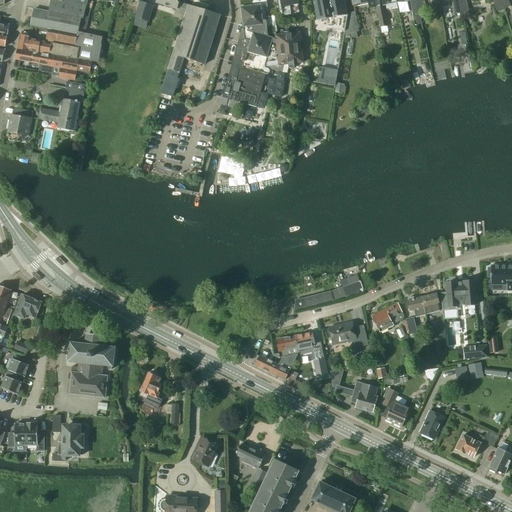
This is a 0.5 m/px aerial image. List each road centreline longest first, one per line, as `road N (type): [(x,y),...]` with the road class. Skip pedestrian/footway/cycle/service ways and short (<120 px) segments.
road 1 (residential): [(237,375),(263,325),(511,250)]
road 2 (tertiary): [(237,375),(63,283)]
road 3 (tertiary): [(511,510),(338,425)]
road 4 (residential): [(0,406),(30,408),(50,299),(63,283)]
